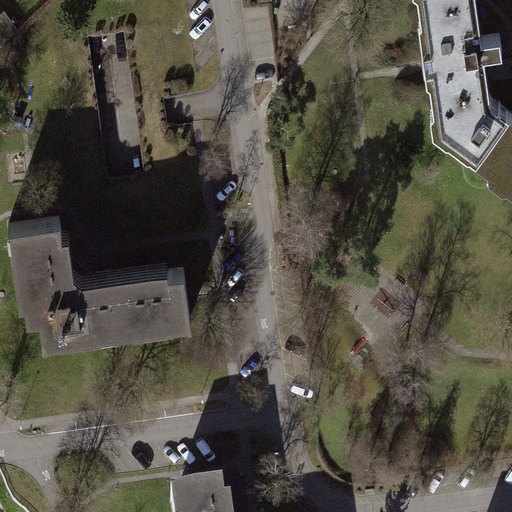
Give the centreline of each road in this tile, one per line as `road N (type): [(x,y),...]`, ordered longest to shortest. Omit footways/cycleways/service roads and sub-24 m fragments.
road 1 (residential): [(224,0),(283,413)]
road 2 (residential): [(283,413),(0,449)]
road 3 (residential): [(369,511),(511,494)]
road 4 (residential): [(283,413),(298,467),(315,494),(345,511)]
